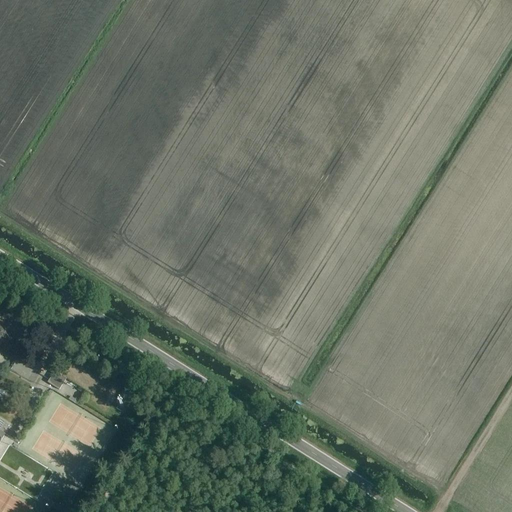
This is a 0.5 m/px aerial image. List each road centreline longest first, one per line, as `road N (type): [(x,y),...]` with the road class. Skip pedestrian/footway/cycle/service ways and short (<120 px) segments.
road 1 (tertiary): [(0,256),(406,511)]
road 2 (track): [(511,392),(438,511)]
